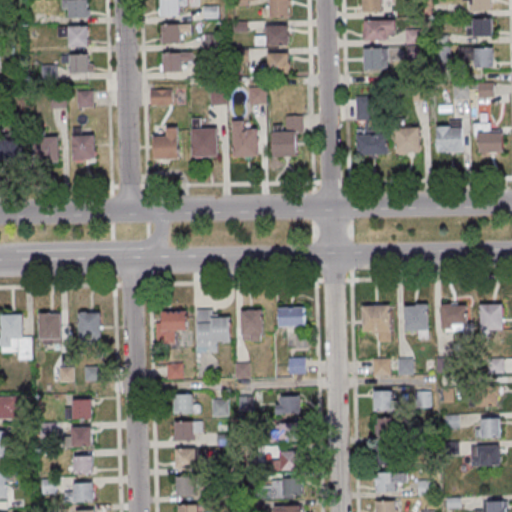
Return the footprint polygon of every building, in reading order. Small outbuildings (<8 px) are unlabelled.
[(89,0),(64,0),(64,18),(89,18),(89,0)] [(180,17),(180,0),(159,0),(160,17),(180,17)] [(265,0),(266,16),(289,16),(289,0),(265,0)] [(361,0),(362,12),(382,12),(382,0),(361,0)] [(465,0),(466,10),(492,10),(491,0),(465,0)] [(494,18),(467,18),(467,36),(494,36),(494,18)] [(396,22),(365,22),(365,40),(396,40),(396,22)] [(256,35),(256,45),(289,45),(289,25),(267,25),(267,35),(256,35)] [(180,44),(180,26),(162,26),(162,44),(180,44)] [(60,27),(60,36),(69,36),(69,47),(89,47),(89,27),(60,27)] [(495,68),(495,47),(462,47),(462,68),(495,68)] [(364,49),(364,70),(387,70),(387,49),(364,49)] [(267,53),(267,74),(290,74),(290,53),(267,53)] [(185,73),(185,54),(163,54),(163,73),(185,73)] [(91,73),(91,55),(66,55),(66,73),(91,73)] [(57,65),(42,65),(42,80),(57,80),(57,65)] [(495,98),(495,82),(478,82),(478,98),(495,98)] [(468,97),(468,87),(456,87),(456,97),(468,97)] [(211,105),(228,105),(228,88),(211,88),(211,105)] [(174,90),(152,90),(152,105),(174,105),(174,90)] [(369,106),(359,107),(359,119),(370,119),(369,106)] [(273,156),(297,157),(297,133),(305,133),(305,115),(285,115),(285,131),(273,130),(273,156)] [(258,156),(258,129),(246,129),(246,120),(234,120),(234,156),(258,156)] [(437,152),(464,152),(464,122),(437,122),(437,152)] [(503,152),(503,131),(493,131),(493,123),(475,123),(475,152),(503,152)] [(218,156),(218,127),(193,127),(193,156),(218,156)] [(397,127),(397,153),(420,153),(420,127),(397,127)] [(179,128),(166,128),(166,136),(154,136),(154,159),(179,159),(179,128)] [(389,131),(357,131),(357,155),(389,155),(389,131)] [(95,161),(95,135),(73,135),(73,161),(95,161)] [(34,138),(34,162),(59,162),(59,138),(34,138)] [(0,140),(0,162),(23,162),(23,140),(0,140)] [(429,303),(405,303),(405,328),(418,328),(418,337),(429,337),(429,303)] [(467,303),(442,303),(442,330),(467,330),(467,303)] [(481,328),(504,328),(504,303),(481,303),(481,328)] [(363,331),(372,331),(372,341),(391,341),(391,304),(363,304),(363,331)] [(278,306),(278,327),(305,327),(305,306),(278,306)] [(231,342),(231,318),(218,317),(218,309),(197,309),(196,352),(220,352),(220,342),(231,342)] [(264,340),(264,309),(242,309),(242,340),(264,340)] [(102,311),(80,311),(80,337),(102,337),(102,311)] [(177,331),(188,331),(188,311),(159,311),(159,341),(177,341),(177,331)] [(62,312),(39,312),(39,343),(62,343),(62,312)] [(32,337),(24,337),(24,314),(1,314),(2,352),(19,352),(19,360),(33,360),(32,337)] [(305,357),(289,357),(289,373),(305,373),(305,357)] [(391,357),(372,357),(372,375),(391,375),(391,357)] [(398,375),(413,375),(413,357),(398,357),(398,375)] [(60,368),(60,382),(75,382),(75,368),(60,368)] [(473,405),(498,406),(499,387),(474,386),(473,405)] [(394,390),(374,390),(374,410),(394,410),(394,390)] [(431,406),(431,391),(417,391),(417,406),(431,406)] [(196,395),(174,395),(174,415),(196,415),(196,395)] [(301,413),(301,396),(276,396),(276,413),(301,413)] [(18,398),(0,397),(0,418),(18,419),(18,398)] [(253,409),(253,397),(240,397),(240,409),(253,409)] [(94,418),(94,400),(70,400),(70,418),(94,418)] [(229,400),(212,400),(212,416),(229,416),(229,400)] [(376,418),(376,438),(398,438),(398,418),(376,418)] [(501,437),(501,418),(476,418),(476,437),(501,437)] [(175,423),(175,442),(197,442),(197,423),(175,423)] [(272,442),(298,442),(298,424),(272,424),(272,442)] [(70,426),(70,446),(92,446),(92,426),(70,426)] [(472,445),(472,465),(500,465),(500,445),(472,445)] [(397,467),(397,447),(379,447),(379,467),(397,467)] [(205,450),(176,449),(176,469),(204,469),(205,450)] [(279,471),(300,471),(300,451),(279,451),(279,471)] [(95,473),(95,455),(74,455),(74,473),(95,473)] [(8,473),(0,472),(0,498),(8,499),(8,473)] [(376,493),(397,493),(397,482),(407,482),(407,473),(376,473),(376,493)] [(196,477),(176,477),(176,497),(196,497),(196,477)] [(302,478),(277,478),(277,498),(302,498),(302,478)] [(418,481),(418,496),(432,496),(432,481),(418,481)] [(95,501),(95,482),(73,482),(73,493),(67,493),(67,501),(95,501)] [(507,511),(507,500),(486,500),(486,511),(476,511),(507,511)] [(396,511),(396,501),(376,501),(375,511),(396,511)]
